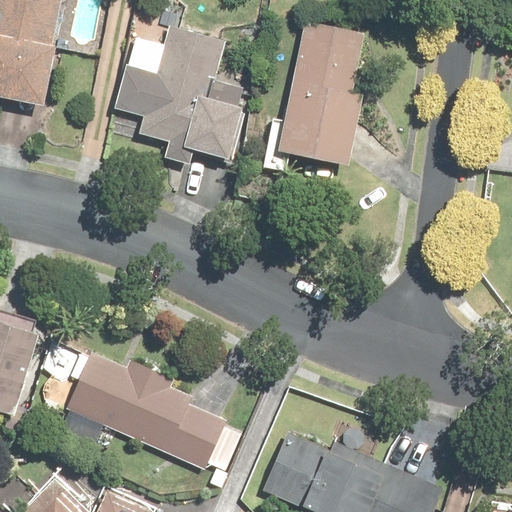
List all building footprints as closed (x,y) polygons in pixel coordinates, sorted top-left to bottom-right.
[(0,0),(0,89),(43,98),(62,0),(0,0)] [(309,17),(283,148),(354,162),(381,31),(309,17)] [(141,136),(235,161),(255,87),(220,78),(231,35),(173,19),(160,64),(133,56),(119,107),(147,115),(141,136)] [(54,328),(0,312),(0,406),(30,415),(54,328)] [(195,386),(92,344),(58,425),(103,444),(111,427),(208,468),(231,413),(191,396),(195,386)] [(295,423),(268,491),(321,511),(440,511),(452,484),(295,423)] [(60,475),(22,511),(146,511),(152,502),(107,486),(97,511),(60,475)]
